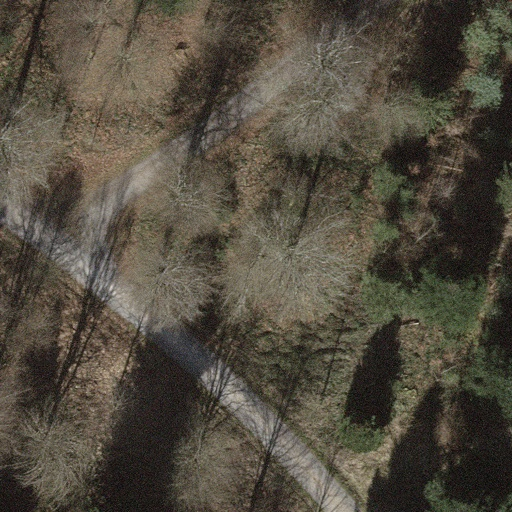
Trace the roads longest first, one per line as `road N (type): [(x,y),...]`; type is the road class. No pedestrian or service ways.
road 1 (track): [(0,206),(192,356),(346,511)]
road 2 (track): [(46,237),(380,0)]
